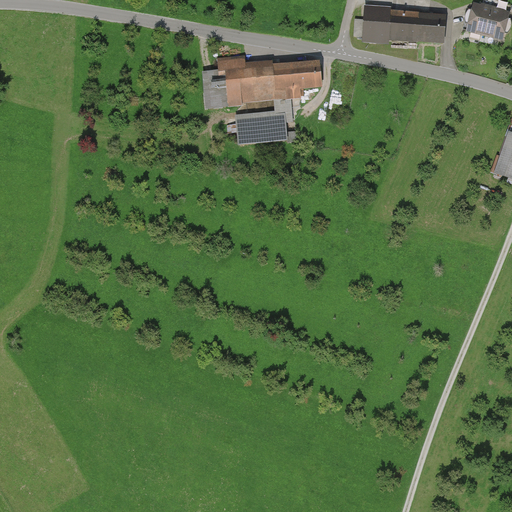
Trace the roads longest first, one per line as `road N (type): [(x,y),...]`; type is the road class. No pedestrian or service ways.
road 1 (tertiary): [(340,53),(0,2)]
road 2 (track): [(407,511),(511,242)]
road 3 (tertiary): [(511,94),(340,53)]
